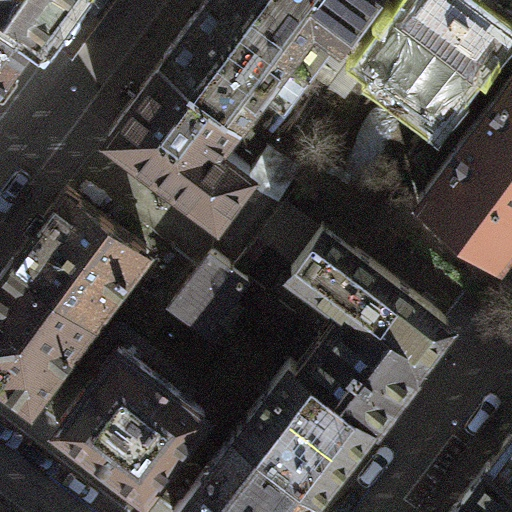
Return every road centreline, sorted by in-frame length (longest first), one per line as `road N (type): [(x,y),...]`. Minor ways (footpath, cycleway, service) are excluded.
road 1 (residential): [(374,511),(499,349),(511,344)]
road 2 (residential): [(129,0),(0,172)]
